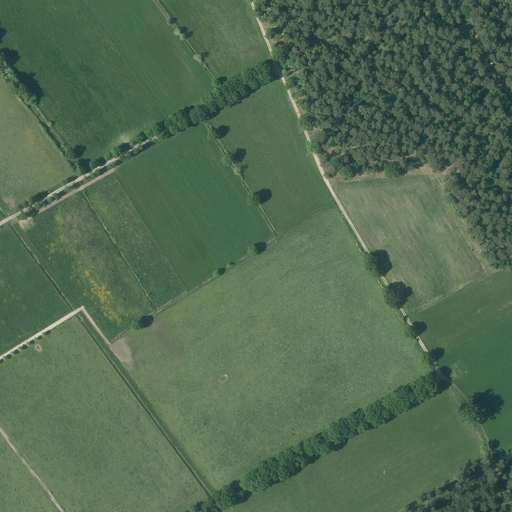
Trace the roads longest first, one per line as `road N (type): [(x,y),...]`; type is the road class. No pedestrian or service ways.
road 1 (track): [(439,378),(321,170),(278,68)]
road 2 (track): [(202,511),(439,378)]
road 3 (track): [(278,68),(83,177)]
road 4 (track): [(83,177),(0,64)]
road 5 (track): [(511,492),(458,388),(439,378)]
